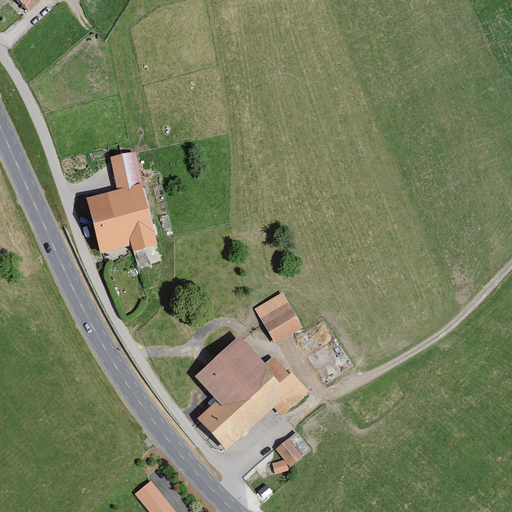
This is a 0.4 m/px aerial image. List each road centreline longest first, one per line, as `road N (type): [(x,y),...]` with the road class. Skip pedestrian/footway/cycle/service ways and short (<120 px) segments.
road 1 (unclassified): [(0,52),(31,104),(102,296),(229,472),(229,507)]
road 2 (secondary): [(229,507),(131,391),(81,306),(0,129)]
road 3 (track): [(511,266),(475,304),(387,367),(266,431),(229,472)]
